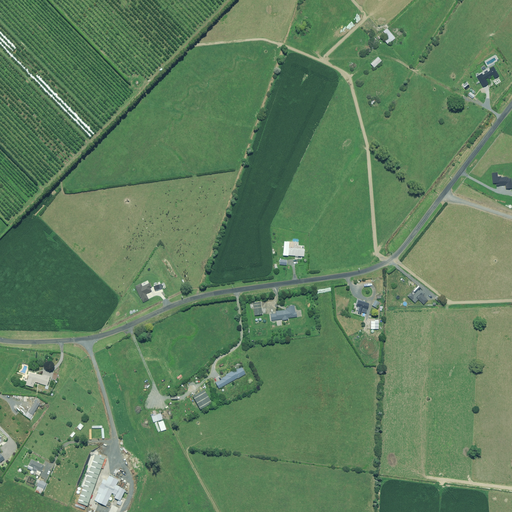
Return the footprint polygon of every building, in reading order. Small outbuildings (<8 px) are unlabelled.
[(396,38),(388,29),(384,32),(389,38),(385,41),(388,44),(396,38)] [(382,61),(379,57),(371,64),(374,68),(382,61)] [(455,123),(460,116),(462,117),(464,113),(458,109),(457,111),(451,120),(455,123)] [(305,249),(288,248),(288,255),(304,257),(305,249)] [(156,291),(163,289),(162,286),(164,285),(163,281),(159,283),(159,285),(154,286),(156,291)] [(153,292),(151,284),(143,287),(146,297),(150,296),(149,293),(153,292)] [(414,295),(411,292),(407,295),(415,303),(419,299),(424,305),(428,301),(423,296),(426,293),(421,288),(414,295)] [(363,300),(362,302),(362,305),(359,304),(357,311),(366,313),(369,303),(366,303),(367,301),(363,300)] [(263,315),(261,302),(254,303),(255,316),(263,315)] [(295,312),(294,305),(289,306),(289,308),(286,308),(287,310),(276,311),(276,313),(271,314),(272,321),(282,319),(283,320),(289,320),(289,318),(297,317),(296,312),(295,312)] [(379,320),(375,320),(375,321),(371,321),(371,329),(379,329),(379,320)] [(213,381),(208,384),(210,389),(237,375),(233,367),(212,378),(213,381)] [(46,385),(48,386),(50,377),(45,375),(44,376),(37,374),(38,373),(31,371),(26,385),(34,387),(36,382),(46,385)] [(196,390),(186,395),(193,409),(203,403),(196,390)] [(41,403),(36,400),(27,414),(32,417),(41,403)] [(150,412),(154,422),(158,421),(162,431),(166,429),(161,413),(157,414),(156,410),(150,412)] [(83,425),(81,423),(70,436),(72,438),(83,425)] [(92,451),(74,498),(84,502),(102,455),(92,451)] [(45,465),(32,460),(29,466),(33,468),(32,470),(35,472),(34,474),(36,475),(38,470),(42,472),(45,465)] [(100,476),(90,497),(102,503),(107,490),(112,492),(111,496),(116,498),(124,482),(105,473),(103,477),(100,476)] [(47,483),(38,479),(35,485),(38,487),(36,492),(42,494),(44,489),(47,483)]
